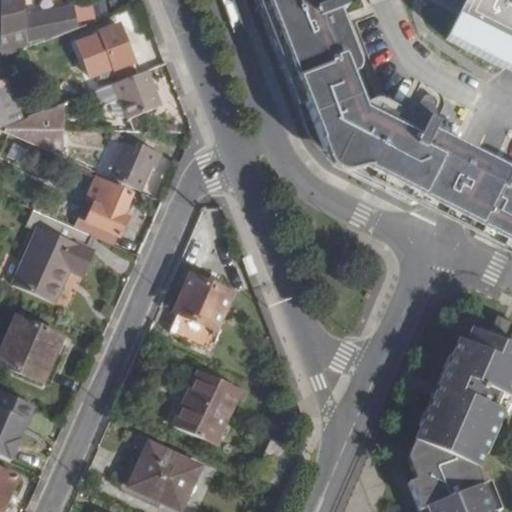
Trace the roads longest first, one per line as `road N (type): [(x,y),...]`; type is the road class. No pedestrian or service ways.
road 1 (residential): [(47,511),(193,179),(236,155)]
road 2 (residential): [(236,155),(308,344)]
road 3 (residential): [(430,250),(308,188),(272,139)]
road 4 (residential): [(175,0),(236,155)]
road 5 (residential): [(272,139),(220,0)]
road 6 (residential): [(380,363),(430,250)]
